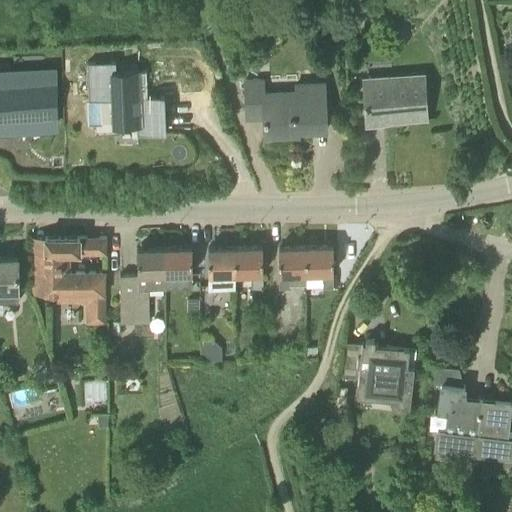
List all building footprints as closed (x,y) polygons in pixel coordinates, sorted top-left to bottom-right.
[(115,60),(96,61),(96,98),(114,98),(115,135),(138,135),(138,143),(158,143),(158,122),(158,106),(141,106),(140,69),(116,70),(115,60)] [(14,70),(0,70),(0,116),(54,115),(53,70),(33,70),(33,82),(14,83),(14,70)] [(367,121),(427,117),(424,75),(364,79),(367,121)] [(265,92),(264,78),(245,79),(246,118),(264,118),(265,136),(311,133),(311,124),(327,124),(325,83),(296,84),(296,90),(265,92)] [(107,254),(107,236),(45,236),(45,253),(38,253),(38,273),(45,294),(88,294),(88,322),(105,322),(105,272),(107,272),(107,270),(70,270),(70,254),(107,254)] [(306,246),(306,273),(323,272),(323,287),(334,287),(333,245),(306,246)] [(165,273),(165,246),(138,246),(138,273),(120,273),(120,321),(149,321),(149,288),(165,288),(165,273)] [(165,246),(165,273),(182,273),(192,273),(192,246),(165,246)] [(235,273),(236,273),(235,246),(209,246),(209,287),(235,287),(235,273)] [(235,246),(236,273),(252,273),(252,300),(263,301),(263,246),(235,246)] [(290,273),(306,273),(306,246),(279,246),(279,287),(290,288),(290,273)] [(0,257),(0,300),(18,301),(18,289),(18,258),(14,258),(6,258),(1,258),(0,257)] [(200,298),(188,298),(188,311),(200,311),(200,298)] [(376,345),(376,339),(366,338),(365,342),(362,342),(361,355),(358,355),(357,365),(360,365),(357,396),(394,400),(393,409),(410,411),(416,350),(376,345)] [(217,341),(205,341),(205,361),(224,361),(224,347),(217,341)] [(54,372),(44,360),(35,367),(46,379),(54,372)] [(474,455),(481,399),(464,397),(465,386),(441,383),(438,412),(438,414),(446,415),(444,430),(437,429),(437,430),(435,450),(474,455)] [(481,399),(474,455),(511,459),(511,439),(507,439),(511,402),(481,399)] [(102,424),(108,424),(107,412),(97,413),(98,424),(102,424)]
